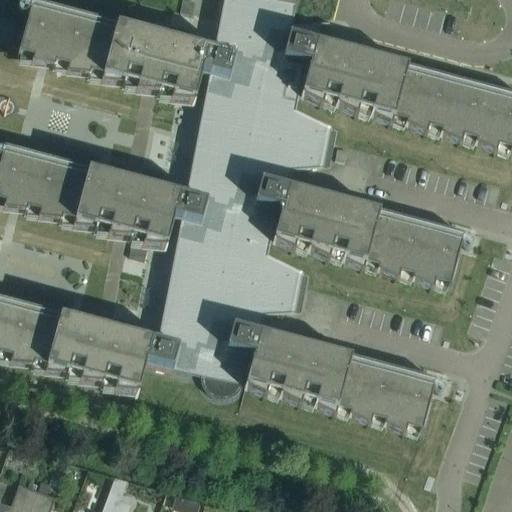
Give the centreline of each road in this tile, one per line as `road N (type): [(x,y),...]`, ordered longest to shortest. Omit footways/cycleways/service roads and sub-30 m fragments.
road 1 (residential): [(448,511),(453,467),(511,298)]
road 2 (residential): [(355,0),(371,27),(478,56),(505,46)]
